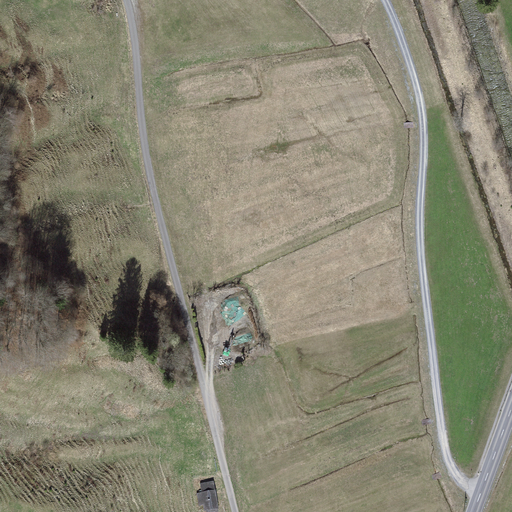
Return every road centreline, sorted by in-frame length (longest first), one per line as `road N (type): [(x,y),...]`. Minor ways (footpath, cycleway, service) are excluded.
road 1 (unclassified): [(127,0),(146,157),(235,511)]
road 2 (track): [(384,0),(423,118),(421,258),(442,436),(455,472),(481,489)]
